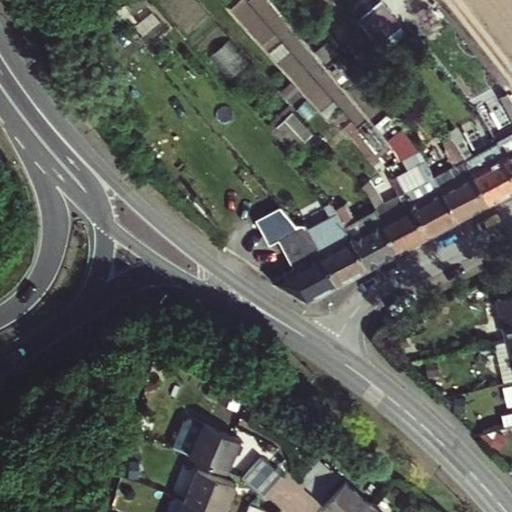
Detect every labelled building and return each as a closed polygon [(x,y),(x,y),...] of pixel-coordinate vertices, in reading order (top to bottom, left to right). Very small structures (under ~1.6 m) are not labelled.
[(379,0),(356,22),(377,44),(402,22),(382,0),(379,0)] [(511,100),(507,94),(495,104),(511,125),(511,100)] [(511,136),(497,144),(511,171),(511,136)] [(490,204),(511,192),(511,171),(497,144),(472,157),(463,141),(457,144),(490,204)] [(459,221),(490,204),(457,144),(451,147),(460,164),(435,177),(442,191),(459,221)] [(402,174),(396,177),(405,193),(411,190),(402,174)] [(376,209),(399,253),(429,237),(413,206),(405,193),(396,177),(391,180),(400,197),(376,209)] [(429,237),(459,221),(442,191),(435,177),(411,190),(405,193),(413,206),(429,237)] [(370,269),(399,253),(376,209),(351,222),(342,205),(337,208),(346,224),(353,238),(370,269)] [(340,228),(346,224),(337,208),(331,212),(340,228)] [(273,220),(248,237),(257,248),(282,231),(273,220)] [(273,282),(308,302),(340,285),(322,255),(313,260),(311,255),(312,254),(299,228),(296,230),(283,237),(299,268),(273,282)] [(353,238),(322,255),(340,285),(370,269),(353,238)] [(511,296),(502,299),(511,340),(511,296)] [(511,340),(497,344),(507,385),(511,384),(511,340)] [(239,438),(201,421),(187,454),(226,470),(239,438)] [(274,469),(258,455),(249,466),(271,485),(280,475),(274,469)] [(329,484),(336,476),(316,458),(296,481),(306,489),(318,474),(329,484)] [(219,511),(232,481),(195,464),(181,499),(214,511),(219,511)] [(271,485),(249,466),(239,478),(261,497),(271,485)] [(329,511),(360,511),(374,496),(346,472),(321,505),(329,511)] [(316,498),(329,484),(318,474),(306,489),(316,498)] [(393,511),(374,496),(360,511),(393,511)] [(214,511),(181,499),(174,511),(214,511)] [(271,511),(248,502),(243,511),(271,511)]
